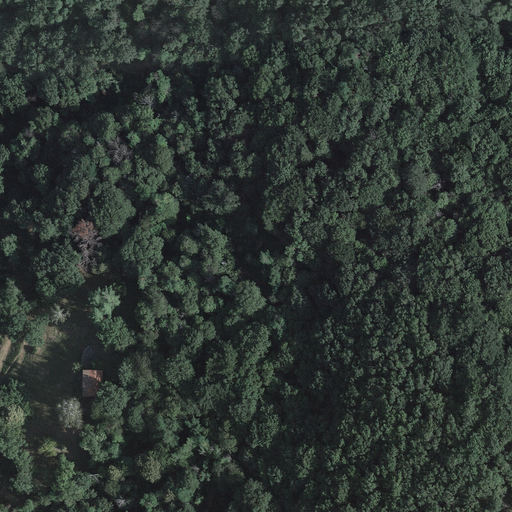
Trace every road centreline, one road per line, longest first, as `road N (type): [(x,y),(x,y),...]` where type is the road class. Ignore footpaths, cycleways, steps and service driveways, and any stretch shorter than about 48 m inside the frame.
road 1 (track): [(209,0),(188,52),(154,194),(158,273),(177,357),(175,422),(189,470),(182,511)]
road 2 (track): [(392,78),(344,120),(302,197),(294,254),(305,341),(202,511)]
road 3 (track): [(511,128),(427,76),(392,78)]
